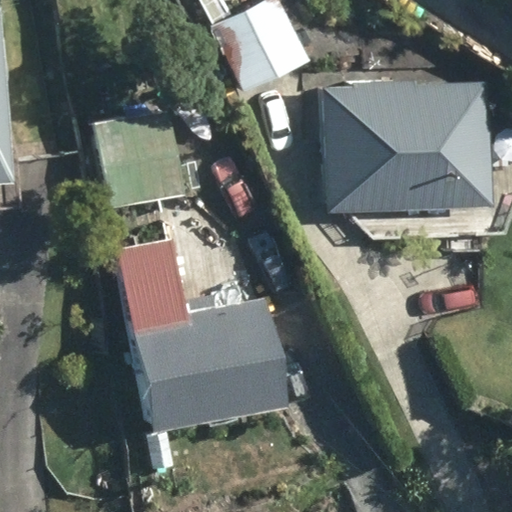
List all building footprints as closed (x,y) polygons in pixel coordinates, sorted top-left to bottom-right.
[(132,0),(149,29),(179,12),(172,0),(132,0)] [(200,0),(208,11),(222,0),(200,0)] [(241,0),(201,20),(233,85),(302,51),(278,0),(241,0)] [(312,77),(316,204),(485,198),(481,75),(409,78),(409,74),(312,77)] [(87,116),(101,200),(177,187),(163,103),(136,108),(132,86),(95,93),(99,114),(87,116)] [(209,98),(178,113),(208,175),(239,160),(209,98)] [(109,240),(141,421),(275,398),(257,291),(177,305),(165,231),(109,240)] [(247,255),(192,265),(197,294),(253,284),(247,255)]
